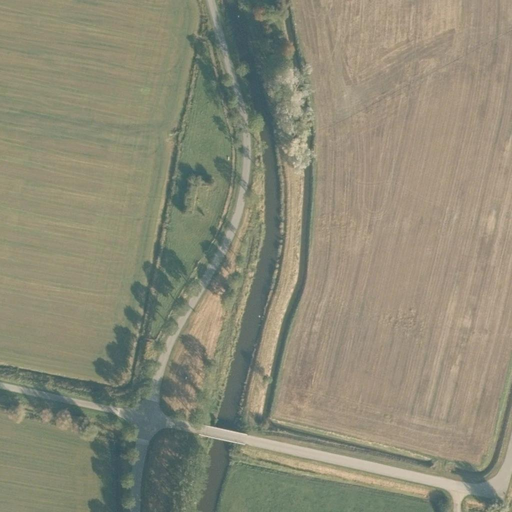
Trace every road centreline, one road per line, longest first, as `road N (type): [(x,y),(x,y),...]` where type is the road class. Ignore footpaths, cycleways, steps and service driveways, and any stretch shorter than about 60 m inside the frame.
road 1 (tertiary): [(147,417),(165,352),(233,227),(244,182),(243,118),(209,0)]
road 2 (unclassified): [(243,440),(472,490),(498,484),(511,460)]
road 3 (unclassified): [(147,417),(0,385)]
